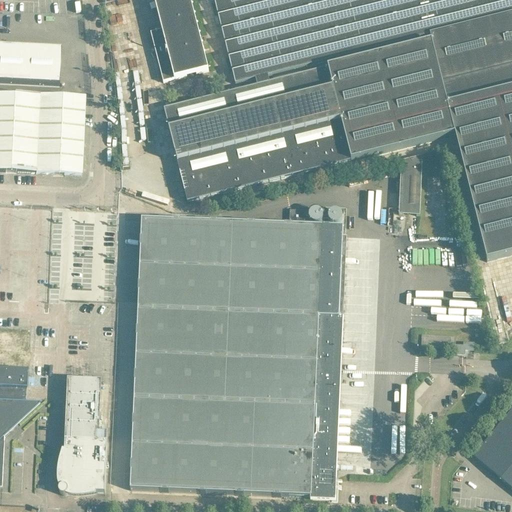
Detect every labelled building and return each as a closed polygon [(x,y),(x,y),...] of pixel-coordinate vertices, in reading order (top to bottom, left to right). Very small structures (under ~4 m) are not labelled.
[(209,72),(190,0),(163,0),(155,2),(162,32),(151,34),(164,84),(209,72)] [(233,71),(236,85),(257,80),(259,87),(165,111),(188,204),(352,163),(456,137),(487,263),(511,257),(511,0),(210,0),(215,17),(219,16),(229,58),(226,58),(229,72),(233,71)] [(0,84),(59,88),(61,52),(0,48),(0,84)] [(0,172),(81,177),(85,99),(0,95),(0,172)] [(420,217),(422,159),(422,157),(401,162),(399,216),(420,217)] [(290,212),(290,226),(305,226),(306,212),(290,212)] [(310,217),(310,220),(311,222),(312,224),(314,225),(316,226),(318,226),(320,225),(322,224),(323,222),(324,220),(324,217),(323,215),(321,213),(319,212),(317,212),(315,212),(313,213),(311,215),(310,217)] [(330,218),(330,220),(330,223),(331,225),(333,226),(335,227),(338,227),(340,226),(342,225),(343,223),(343,220),(343,218),(342,216),(341,214),(339,213),(336,213),(334,213),(332,214),(331,216),(330,218)] [(341,376),(344,310),(348,240),(344,240),(344,231),(332,231),(333,230),(324,230),(324,231),(295,229),(285,228),(285,229),(257,227),(249,226),(249,227),(220,225),(212,224),(212,225),(182,224),(182,223),(174,223),(144,222),(143,240),(142,240),(142,249),(143,249),(141,287),(140,286),(140,294),(141,294),(139,329),(138,329),(138,338),(139,339),(137,374),(135,374),(135,384),(136,384),(134,419),(133,419),(133,429),(134,429),(132,464),(131,474),(132,474),(131,492),(161,493),(161,494),(169,494),(199,495),(207,496),(207,495),(236,496),(236,497),(244,497),(274,498),(274,499),(281,499),(282,498),(311,499),(311,502),(336,503),(341,376)] [(475,353),(475,344),(464,344),(464,347),(454,347),(454,357),(465,357),(465,352),(475,353)] [(0,371),(0,489),(2,490),(4,439),(13,431),(41,405),(26,404),(26,401),(27,373),(0,371)] [(68,381),(65,441),(65,452),(62,463),(60,474),(60,479),(60,484),(62,488),(61,488),(60,489),(60,490),(59,491),(59,492),(59,493),(60,494),(60,495),(61,496),(62,497),(63,497),(64,497),(65,497),(66,497),(67,496),(67,495),(68,495),(72,496),(77,497),(81,496),(96,494),(105,495),(107,443),(107,432),(97,432),(97,431),(100,431),(102,382),(68,381)] [(511,490),(511,413),(474,459),(511,490)]
